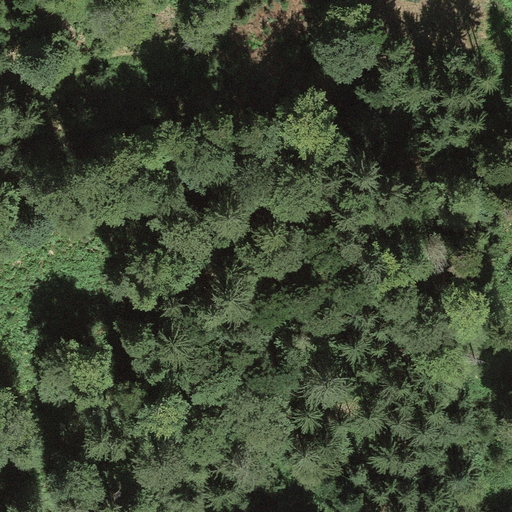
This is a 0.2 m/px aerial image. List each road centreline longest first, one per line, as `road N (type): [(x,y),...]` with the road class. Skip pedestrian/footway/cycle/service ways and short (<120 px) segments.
road 1 (track): [(511,108),(444,165),(405,230),(310,341),(55,511)]
road 2 (track): [(222,0),(150,58),(0,87)]
